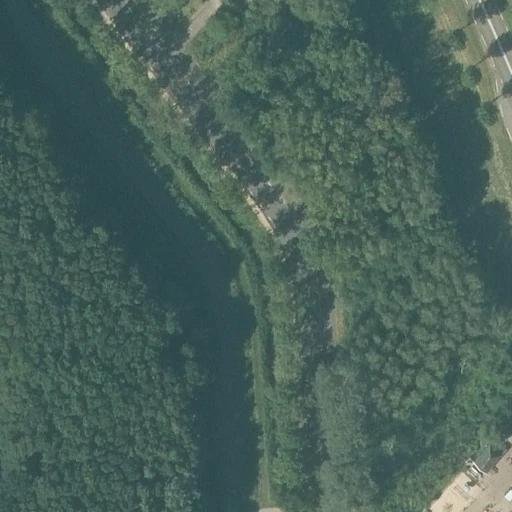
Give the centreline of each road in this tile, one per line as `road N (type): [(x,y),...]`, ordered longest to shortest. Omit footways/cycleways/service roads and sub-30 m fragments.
road 1 (unclassified): [(318,511),(308,312),(292,241),(110,0)]
road 2 (unknown): [(302,511),(286,318),(269,242),(88,0)]
road 3 (track): [(0,24),(184,289),(206,511)]
